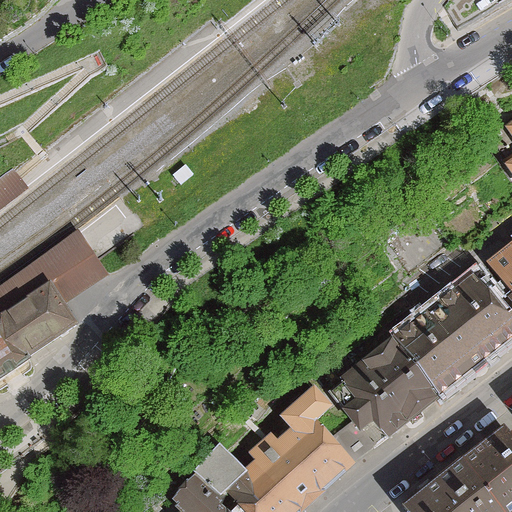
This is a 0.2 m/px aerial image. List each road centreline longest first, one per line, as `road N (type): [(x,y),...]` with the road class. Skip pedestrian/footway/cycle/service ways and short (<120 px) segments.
road 1 (residential): [(424,82),(164,263),(78,359),(0,421)]
road 2 (tertiary): [(346,511),(511,381)]
